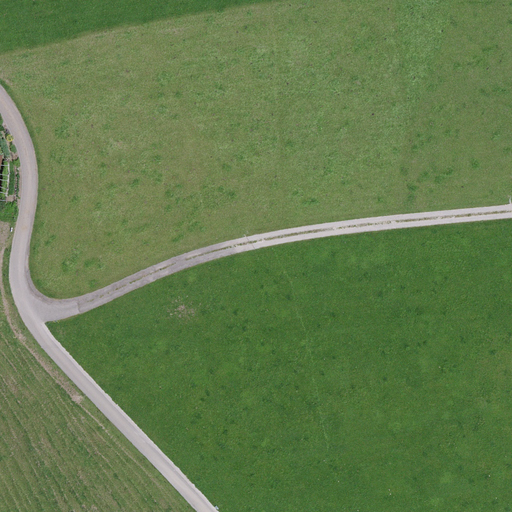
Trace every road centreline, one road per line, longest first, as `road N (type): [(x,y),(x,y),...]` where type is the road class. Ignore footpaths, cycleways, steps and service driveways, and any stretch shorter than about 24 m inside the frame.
road 1 (track): [(26,311),(82,306),(182,256),(327,226),(511,206)]
road 2 (unclassified): [(202,511),(44,342),(26,311),(19,280),(29,172),(21,137),(0,102)]
